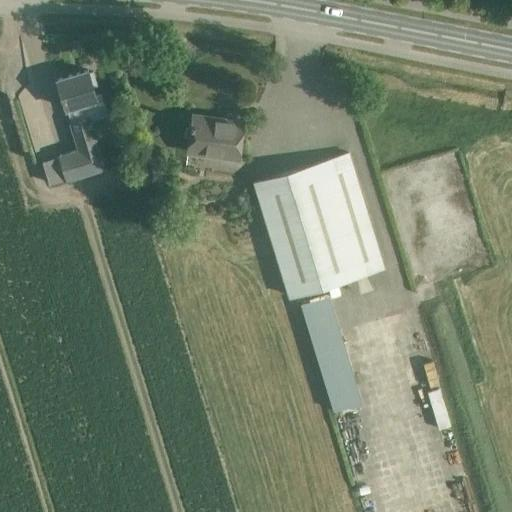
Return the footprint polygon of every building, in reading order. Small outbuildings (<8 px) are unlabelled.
[(89,72),(88,70),(57,79),(70,122),(69,123),(77,148),(57,155),(58,155),(41,161),(49,184),(66,179),(66,180),(106,168),(91,120),(108,115),(101,93),(95,94),(93,86),(96,85),(92,71),(89,72)] [(244,121),(192,113),(187,152),(239,159),(244,121)] [(385,268),(349,151),(253,180),(288,297),(385,268)] [(163,220),(153,223),(152,223),(157,238),(158,237),(167,234),(163,221),(163,220)] [(297,299),(328,409),(356,402),(325,292),(297,299)] [(432,426),(444,425),(439,389),(428,390),(432,426)]
